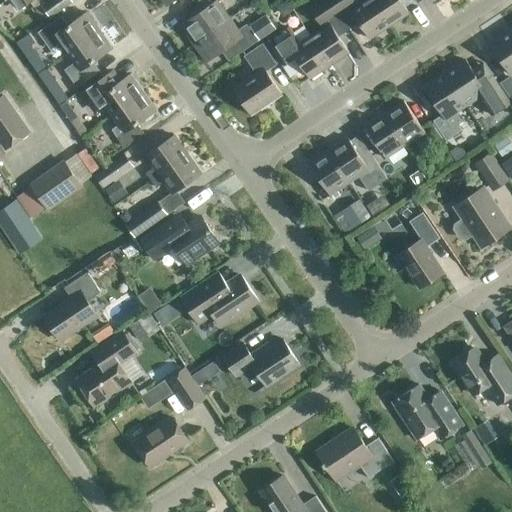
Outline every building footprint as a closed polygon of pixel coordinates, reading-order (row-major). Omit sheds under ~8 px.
[(0,0),(0,3),(4,0),(13,0),(20,8),(31,0),(0,0)] [(50,18),(73,2),(71,0),(50,0),(42,6),(50,18)] [(200,0),(206,8),(181,26),(193,44),(230,19),(217,0),(200,0)] [(288,14),(293,11),(286,0),(284,0),(276,6),(284,17),(288,14)] [(326,0),(311,11),(323,28),(310,36),(329,66),(349,53),(338,37),(349,30),(329,0),(326,0)] [(372,0),(364,0),(358,5),(354,0),(329,0),(349,30),(359,23),(370,39),(389,26),(372,0)] [(372,0),(389,26),(409,13),(400,0),(372,0)] [(68,53),(100,30),(87,13),(68,26),(61,16),(38,32),(50,49),(60,42),(68,53)] [(259,40),(276,28),(266,15),(250,27),(259,40)] [(243,37),(230,19),(193,44),(206,63),(243,37)] [(329,66),(310,36),(305,28),(293,35),(289,28),(270,40),(285,64),(296,57),(310,79),(329,66)] [(68,53),(74,62),(62,70),(75,88),(100,71),(93,61),(112,48),(100,30),(68,53)] [(511,74),(511,32),(511,31),(490,44),(511,75),(511,74)] [(256,74),(234,89),(251,115),(282,94),(267,71),(277,64),(263,43),(244,56),(256,74)] [(465,60),(445,74),(465,105),(476,98),(489,117),(508,104),(480,62),(471,68),(465,60)] [(104,105),(111,115),(144,92),(131,74),(121,81),(114,72),(82,95),(94,112),(104,105)] [(465,105),(445,74),(424,87),(443,115),(433,121),(446,141),(461,131),(457,125),(461,122),(454,112),(465,105)] [(144,92),(111,115),(118,125),(112,129),(124,147),(144,133),(137,123),(156,110),(144,92)] [(0,139),(6,148),(30,132),(4,96),(0,98),(0,139)] [(384,114),(405,146),(425,133),(404,101),(384,114)] [(405,146),(384,114),(365,127),(386,158),(405,146)] [(151,180),(188,154),(174,135),(146,156),(154,167),(146,173),(151,180)] [(511,145),(506,136),(493,145),(502,158),(511,150),(511,145)] [(328,151),(349,182),(369,169),(348,138),(328,151)] [(349,182),(328,151),(309,164),(330,195),(349,182)] [(201,173),(188,154),(151,180),(156,188),(164,182),(173,193),(201,173)] [(493,190),(508,180),(491,154),(476,164),(493,190)] [(125,156),(105,169),(94,177),(102,187),(132,167),(125,156)] [(63,160),(54,167),(30,184),(31,186),(17,197),(30,217),(45,206),(48,211),(82,187),(63,160)] [(428,181),(421,169),(409,176),(417,188),(428,181)] [(128,193),(119,180),(105,189),(114,203),(128,193)] [(465,240),(473,235),(481,248),(511,228),(484,187),(454,207),(462,218),(453,224),(452,229),(459,239),(465,240)] [(370,216),(358,199),(341,211),(352,228),(370,216)] [(0,223),(20,254),(42,239),(16,200),(0,211),(0,223)] [(157,203),(138,217),(129,224),(136,236),(165,215),(157,203)] [(421,239),(395,257),(404,270),(406,268),(420,288),(443,273),(427,247),(440,238),(423,212),(409,221),(421,239)] [(181,214),(164,224),(141,240),(154,260),(174,247),(186,264),(219,242),(202,217),(188,225),(181,214)] [(381,239),(373,226),(356,237),(364,250),(381,239)] [(133,236),(119,244),(128,259),(141,252),(133,236)] [(64,288),(71,298),(44,316),(60,340),(97,315),(87,301),(100,292),(87,272),(64,288)] [(219,272),(207,280),(181,297),(199,324),(214,314),(221,325),(258,301),(241,276),(228,285),(219,272)] [(162,305),(150,288),(138,295),(150,313),(162,305)] [(154,315),(162,328),(174,320),(166,307),(154,315)] [(140,343),(158,332),(146,314),(129,325),(140,343)] [(98,364),(77,379),(95,406),(132,382),(120,364),(136,353),(122,331),(90,353),(98,364)] [(267,386),(299,364),(282,339),(263,352),(260,348),(251,355),(243,343),(223,356),(236,376),(253,365),(267,386)] [(475,348),(453,363),(474,395),(486,387),(497,405),(511,395),(511,376),(497,353),(484,362),(475,348)] [(153,388),(168,379),(183,369),(178,361),(148,379),(153,388)] [(220,372),(214,362),(193,376),(199,386),(220,372)] [(205,398),(185,367),(183,369),(168,379),(188,409),(205,398)] [(419,385),(392,402),(417,440),(431,431),(438,442),(464,425),(440,389),(428,397),(419,385)] [(151,466),(188,441),(173,418),(135,442),(151,466)] [(500,458),(511,451),(491,419),(479,426),(500,458)] [(317,452),(336,480),(361,463),(370,477),(393,461),(378,438),(366,446),(354,428),(317,452)] [(492,462),(471,430),(461,436),(482,468),(492,462)] [(391,480),(402,497),(414,490),(403,473),(391,480)] [(283,475),(260,490),(274,511),(326,511),(316,496),(302,505),(283,475)]
